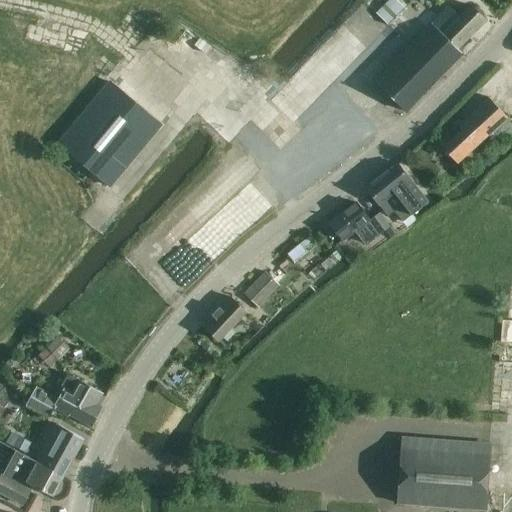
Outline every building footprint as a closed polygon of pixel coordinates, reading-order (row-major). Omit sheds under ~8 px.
[(389,25),(406,7),(398,0),(389,0),(377,13),(389,25)] [(432,23),(431,22),(375,80),(407,111),(463,54),(458,50),(487,20),(471,5),(460,16),(450,5),(432,23)] [(59,144),(79,161),(110,187),(161,124),(110,82),(59,144)] [(439,142),(456,161),(458,163),(489,134),(498,146),(511,133),(511,124),(506,118),(508,117),(488,96),(439,142)] [(382,176),(365,188),(379,206),(380,206),(382,209),(388,216),(395,211),(403,220),(404,219),(408,225),(415,220),(411,214),(415,211),(421,206),(427,202),(420,192),(415,186),(399,165),(398,163),(398,164),(382,176)] [(343,240),(370,219),(356,202),(329,223),(343,240)] [(390,226),(380,213),(370,220),(380,234),(390,226)] [(300,243),(287,254),(293,262),(301,255),(303,257),(317,246),(310,237),(301,244),(300,243)] [(332,254),(321,265),(326,270),(337,260),(332,254)] [(285,258),(277,264),(281,269),(289,263),(285,258)] [(265,272),(245,292),(259,306),(279,285),(265,272)] [(202,325),(203,326),(218,341),(246,312),(230,296),(202,325)] [(50,367),(63,356),(70,350),(58,337),(49,346),(38,355),(50,367)] [(97,406),(104,393),(79,379),(72,392),(63,387),(58,398),(37,387),(27,406),(51,418),(56,410),(93,429),(103,409),(97,406)] [(58,424),(37,462),(64,477),(85,439),(58,424)] [(32,442),(20,436),(19,436),(14,446),(26,453),(32,442)] [(486,510),(490,454),(402,447),(398,503),(486,510)] [(1,476),(0,477),(0,492),(23,505),(30,492),(31,491),(33,487),(53,497),(64,477),(37,462),(16,451),(3,475),(2,475),(1,475),(1,476)]
